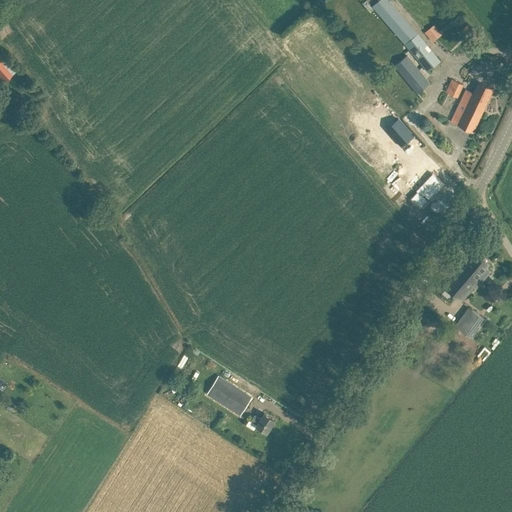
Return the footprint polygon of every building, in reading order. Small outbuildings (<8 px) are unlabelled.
[(378,0),(373,5),(427,72),(441,61),(418,33),(389,0),(378,0)] [(428,30),(425,32),(433,42),(436,39),(439,36),(431,27),(428,30)] [(476,33),(470,38),(476,43),(481,39),(476,33)] [(407,55),(394,65),(417,93),(430,82),(407,55)] [(0,77),(5,82),(15,74),(0,57),(0,77)] [(447,92),(458,97),(464,84),(452,79),(447,92)] [(479,81),(474,92),(466,89),(451,121),(473,131),(493,88),(479,81)] [(402,146),(414,136),(398,118),(386,128),(402,146)] [(436,192),(437,193),(446,184),(433,172),(424,181),(417,189),(416,190),(417,191),(411,198),(421,207),(436,192)] [(477,278),(490,263),(478,252),(447,288),(462,301),(479,280),(477,278)] [(454,324),(472,338),(487,319),(468,305),(454,324)] [(207,392),(241,413),(252,397),(218,375),(207,392)] [(268,432),(276,419),(264,412),(261,418),(255,414),(251,420),(250,419),(247,424),(254,428),(257,425),(268,432)]
